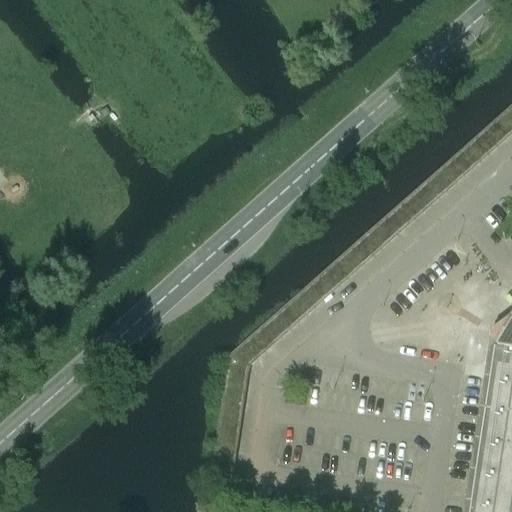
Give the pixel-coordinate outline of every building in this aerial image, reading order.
[(511,115),(509,111),(500,119),(511,131),(511,115)] [(511,135),(511,131),(500,119),(492,126),(506,141),(511,135)] [(492,126),(484,133),(497,149),(506,141),(492,126)] [(497,149),(484,133),(476,141),(489,156),(497,149)] [(476,141),(467,148),(481,163),(489,156),(476,141)] [(481,163),(467,148),(459,155),(473,170),(481,163)] [(459,155),(451,162),(464,178),(473,170),(459,155)] [(464,178),(451,162),(443,170),(456,185),(464,178)] [(443,170),(434,177),(448,192),(456,185),(443,170)] [(448,192),(434,177),(426,184),(440,200),(448,192)] [(426,184),(418,192),(431,207),(440,200),(426,184)] [(431,207),(418,192),(410,199),(423,214),(431,207)] [(410,199),(401,206),(415,221),(423,214),(410,199)] [(415,221),(401,206),(393,213),(407,229),(415,221)] [(393,213),(385,221),(399,236),(407,229),(393,213)] [(399,236),(385,221),(377,228),(390,243),(399,236)] [(377,228),(368,235),(382,251),(390,243),(377,228)] [(382,251),(368,235),(360,242),(374,258),(382,251)] [(360,242),(352,250),(366,265),(374,258),(360,242)] [(366,265),(352,250),(344,257),(357,272),(366,265)] [(344,257),(335,264),(349,280),(357,272),(344,257)] [(349,280),(335,264),(327,272),(341,287),(349,280)] [(327,272),(319,279),(333,294),(341,287),(327,272)] [(333,294),(319,279),(311,286),(324,302),(333,294)] [(311,286),(302,293),(316,309),(324,302),(311,286)] [(316,309),(302,293),(294,301),(308,316),(316,309)] [(294,301),(286,308),(300,323),(308,316),(294,301)] [(300,323),(286,308),(278,315),(291,331),(300,323)] [(278,315),(269,323),(283,338),(291,331),(278,315)] [(511,511),(511,327),(509,330),(489,315),(476,337),(498,347),(473,511),(511,511)] [(283,338),(269,323),(261,330),(275,345),(283,338)] [(261,330),(253,337),(267,353),(275,345),(261,330)] [(267,353),(253,337),(245,345),(258,360),(267,353)] [(245,345),(237,352),(250,367),(258,360),(245,345)] [(230,357),(229,370),(249,373),(249,368),(250,367),(237,352),(230,357)] [(247,384),(249,373),(229,370),(227,381),(247,384)] [(245,394),(247,384),(227,381),(225,391),(245,394)] [(244,405),(245,394),(225,391),(224,402),(244,405)] [(242,416),(244,405),(224,402),(222,413),(242,416)] [(222,413),(220,424),(240,427),(242,416),(222,413)] [(239,438),(240,427),(220,424),(218,435),(239,438)] [(237,449),(239,438),(218,435),(217,446),(237,449)] [(235,460),(237,449),(217,446),(215,457),(235,460)] [(234,471),(235,460),(215,457),(213,468),(234,471)] [(234,471),(213,468),(212,479),(232,482),(234,471)]
